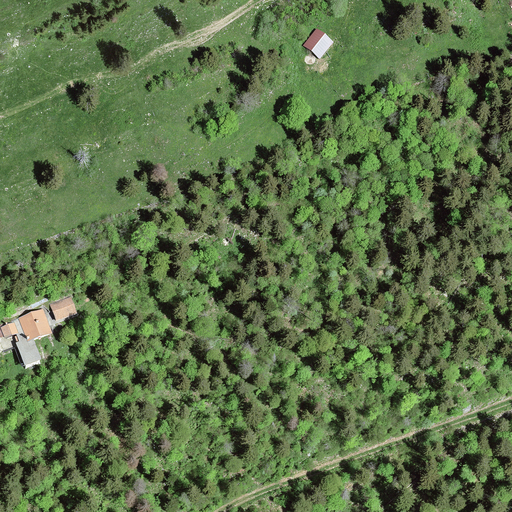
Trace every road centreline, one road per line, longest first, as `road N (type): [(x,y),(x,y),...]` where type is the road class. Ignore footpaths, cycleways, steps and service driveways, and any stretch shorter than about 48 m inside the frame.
road 1 (track): [(224,511),(511,399)]
road 2 (track): [(0,113),(257,0)]
